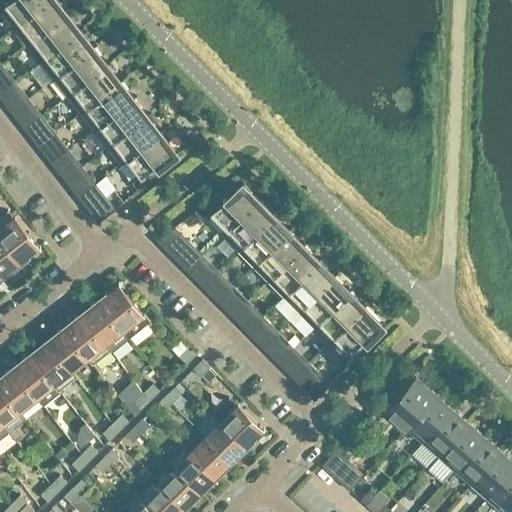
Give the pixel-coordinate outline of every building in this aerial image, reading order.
[(0,0),(0,10),(13,27),(48,0),(0,0)] [(27,44),(67,13),(57,0),(48,0),(13,27),(27,44)] [(40,61),(80,30),(67,13),(27,44),(40,61)] [(53,78),(94,47),(80,30),(40,61),(53,78)] [(67,95),(107,64),(94,47),(53,78),(67,95)] [(80,112),(120,81),(107,64),(67,95),(80,112)] [(94,129),(134,97),(120,81),(80,112),(94,129)] [(12,110),(27,99),(22,93),(8,104),(12,110)] [(107,146),(147,114),(134,97),(94,129),(107,146)] [(17,117),(32,105),(27,99),(12,110),(17,117)] [(120,163),(160,131),(147,114),(107,146),(120,163)] [(63,135),(70,145),(88,133),(81,123),(63,135)] [(39,144),(54,133),(49,127),(34,138),(39,144)] [(141,176),(174,149),(160,131),(120,163),(121,164),(127,159),(141,176)] [(44,151),(58,139),(54,133),(39,144),(44,151)] [(66,178),(80,167),(75,161),(61,172),(66,178)] [(71,185),(85,173),(80,167),(66,178),(71,185)] [(104,187),(113,202),(130,192),(120,177),(104,187)] [(223,235),(259,199),(243,183),(222,201),(216,193),(194,210),(201,219),(210,212),(227,228),(222,234),(223,235)] [(98,222),(114,210),(106,199),(90,212),(98,222)] [(238,251),(274,214),(259,199),(223,235),(238,251)] [(37,247),(7,210),(0,215),(0,237),(19,261),(37,247)] [(252,265),(289,229),(274,214),(238,251),(252,265)] [(168,251),(184,236),(175,227),(174,226),(156,240),(168,251)] [(268,281),(304,245),(289,229),(252,265),(268,281)] [(19,261),(0,237),(0,271),(2,275),(19,261)] [(283,296),(319,260),(304,245),(268,281),(283,296)] [(191,275),(207,260),(202,254),(186,270),(191,275)] [(298,311),(334,275),(319,260),(283,296),(298,311)] [(319,321),(350,290),(334,275),(298,311),(314,327),(320,322),(319,321)] [(217,301),(232,285),(227,280),(212,296),(217,301)] [(143,313),(115,285),(97,299),(128,338),(149,322),(143,313)] [(222,306),(238,290),(232,285),(217,301),(222,306)] [(334,336),(365,306),(350,290),(319,321),(320,322),(334,336)] [(128,338),(97,299),(80,312),(110,350),(110,349),(112,351),(128,338)] [(364,338),(381,322),(365,306),(334,336),(350,352),(355,357),(356,358),(370,344),(369,342),(369,343),(364,338)] [(247,331),(263,316),(258,311),(242,326),(247,331)] [(110,350),(80,312),(63,326),(93,363),(110,350)] [(252,336),(268,321),(263,316),(247,331),(252,336)] [(196,324),(184,337),(195,347),(207,334),(196,324)] [(93,363),(63,326),(46,339),(76,377),(76,376),(72,370),(87,358),(92,364),(93,363)] [(76,377),(46,339),(29,352),(59,390),(76,377)] [(278,362),(293,346),(288,341),(273,357),(278,362)] [(186,363),(196,353),(193,350),(188,345),(178,355),(186,363)] [(283,367),(298,352),(293,346),(278,362),(283,367)] [(29,352),(12,366),(37,397),(43,405),(59,393),(58,391),(59,390),(29,352)] [(200,376),(209,367),(210,367),(204,361),(202,359),(193,368),(200,376)] [(37,397),(12,366),(0,375),(0,385),(20,410),(37,397)] [(314,399),(330,384),(321,374),(305,389),(314,399)] [(386,411),(405,428),(434,394),(415,377),(386,411)] [(150,399),(159,390),(152,383),(142,393),(150,399)] [(25,418),(20,410),(0,385),(0,420),(3,424),(9,432),(15,439),(21,434),(15,426),(25,418)] [(172,402),(181,394),(173,387),(165,395),(172,402)] [(133,402),(140,409),(150,399),(142,393),(133,402)] [(421,442),(451,408),(434,394),(405,428),(421,442)] [(163,411),(172,402),(165,395),(156,404),(163,411)] [(261,430),(235,404),(219,420),(245,446),(261,430)] [(438,456),(467,422),(451,408),(421,442),(438,456)] [(119,430),(128,420),(121,413),(112,423),(119,430)] [(341,433),(366,424),(362,415),(337,424),(341,433)] [(150,425),(143,417),(134,426),(141,433),(150,425)] [(3,424),(0,420),(0,438),(9,432),(3,424)] [(245,446),(219,420),(204,435),(229,461),(245,446)] [(454,470),(483,436),(467,422),(438,456),(454,470)] [(109,440),(119,430),(112,423),(102,432),(109,440)] [(140,434),(141,433),(134,426),(125,434),(133,442),(140,434)] [(229,461),(204,435),(189,450),(184,444),(183,445),(214,476),(229,461)] [(470,484),(499,451),(483,436),(454,470),(470,484)] [(88,461),(98,451),(90,444),(81,453),(88,461)] [(214,476),(183,445),(168,460),(199,491),(214,476)] [(110,464),(119,455),(112,448),(103,456),(110,464)] [(347,460),(334,449),(321,465),(333,476),(347,460)] [(486,498),(511,469),(511,461),(499,451),(470,484),(486,498)] [(88,461),(81,453),(71,463),(78,470),(88,461)] [(102,472),(110,464),(103,456),(95,465),(102,472)] [(199,491),(168,460),(167,461),(173,466),(158,481),(183,506),(199,491)] [(511,469),(486,498),(502,511),(503,511),(511,502),(511,469)] [(57,491),(67,482),(59,475),(50,484),(57,491)] [(352,475),(344,485),(350,490),(358,480),(352,475)] [(80,494),(88,486),(81,478),(72,487),(80,494)] [(177,511),(183,506),(158,481),(143,495),(138,490),(137,491),(158,511),(177,511)] [(47,501),(57,491),(50,484),(40,494),(47,501)] [(71,503),(80,494),(72,487),(64,495),(71,503)] [(368,489),(360,499),(366,504),(374,495),(368,489)] [(158,511),(137,491),(122,506),(127,511),(158,511)] [(18,510),(27,501),(20,494),(10,503),(18,510)] [(16,511),(18,510),(10,503),(1,511),(16,511)] [(18,511),(33,511),(35,511),(26,503),(18,511)] [(376,511),(387,511),(390,509),(384,503),(376,511)]
